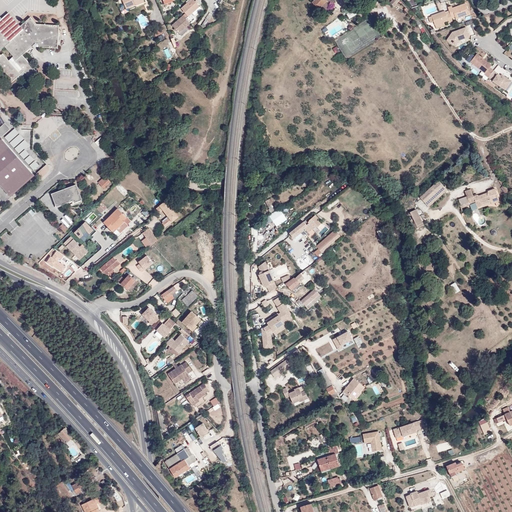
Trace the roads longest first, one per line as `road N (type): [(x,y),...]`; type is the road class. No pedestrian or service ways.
road 1 (residential): [(90,312),(148,297),(179,274),(207,286),(221,373),(228,385),(255,383),(279,511)]
road 2 (motorway): [(180,511),(0,318)]
road 3 (motorway): [(0,339),(162,511)]
road 4 (residential): [(511,128),(484,139),(465,129),(384,10)]
road 5 (unclassified): [(0,352),(129,492)]
road 6 (unknown): [(244,0),(216,128),(197,159)]
road 7 (primary): [(135,390),(153,511)]
